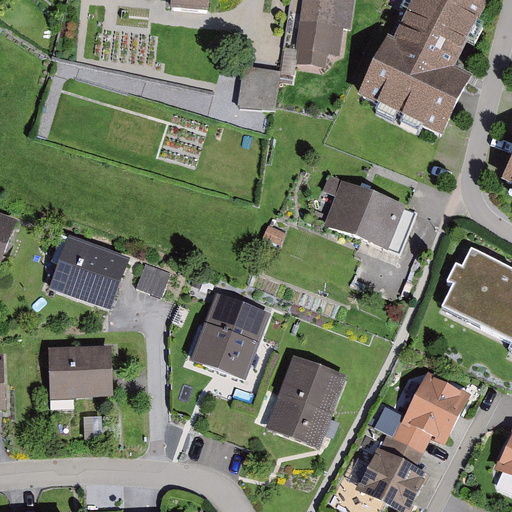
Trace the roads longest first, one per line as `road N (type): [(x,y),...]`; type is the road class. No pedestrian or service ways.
road 1 (residential): [(236,511),(209,487),(153,474),(0,480)]
road 2 (residential): [(511,28),(470,193),(486,222),(511,238)]
